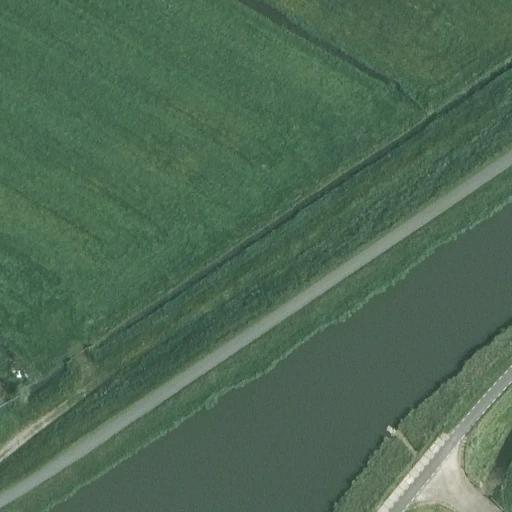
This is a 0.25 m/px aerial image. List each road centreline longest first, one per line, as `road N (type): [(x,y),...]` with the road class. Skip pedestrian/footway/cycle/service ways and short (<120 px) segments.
road 1 (unclassified): [(0,505),(511,166)]
road 2 (track): [(0,292),(71,336),(98,381),(0,454)]
road 3 (unclassified): [(396,511),(511,383)]
